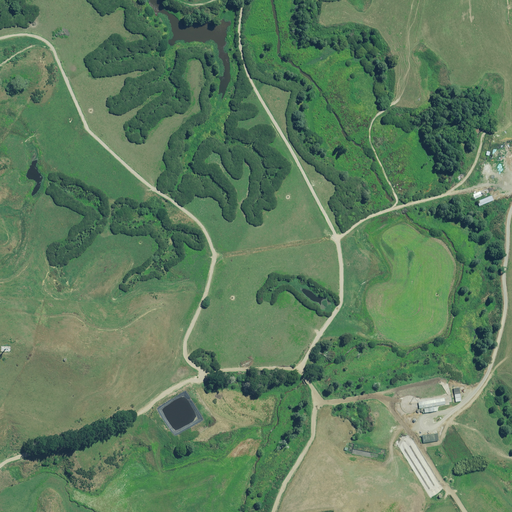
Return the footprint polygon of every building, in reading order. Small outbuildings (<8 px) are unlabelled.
[(486,194),(484,190),(474,194),(476,198),(486,194)] [(493,200),(491,196),(477,202),(478,206),(493,200)] [(363,355),(362,353),(362,352),(361,352),(360,352),(360,351),(359,351),(358,352),(357,352),(356,353),(355,354),(355,355),(355,356),(355,357),(355,358),(356,359),(357,359),(358,360),(359,360),(360,360),(361,360),(361,359),(362,359),(362,358),(363,358),(363,357),(363,356),(363,355)] [(445,405),(444,398),(418,403),(419,409),(424,408),(425,413),(437,411),(436,406),(445,405)] [(438,441),(437,434),(422,436),(423,443),(438,441)]
